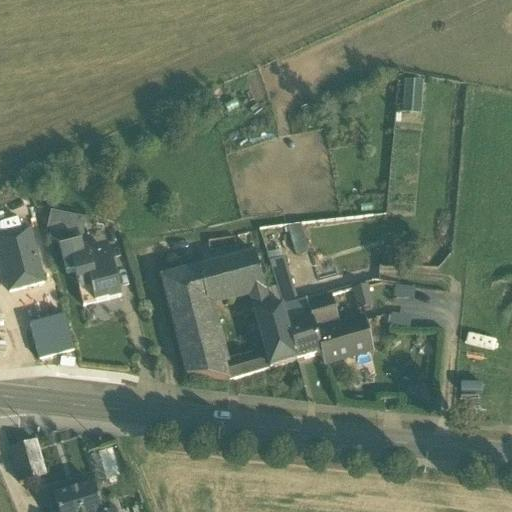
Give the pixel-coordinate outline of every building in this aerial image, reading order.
[(422,85),(404,84),(402,117),(420,118),(422,85)] [(85,224),(52,217),(46,243),(58,245),(57,242),(80,247),(85,224)] [(301,227),(287,229),(296,258),(309,254),(301,227)] [(29,233),(0,240),(0,257),(9,294),(42,286),(29,233)] [(74,275),(83,309),(121,300),(110,259),(106,260),(104,251),(94,250),(81,253),(80,247),(57,242),(58,245),(66,277),(74,275)] [(255,255),(217,265),(228,304),(250,298),(265,294),(264,292),(255,255)] [(276,289),(278,296),(292,293),(283,260),(269,264),(273,275),(276,289)] [(209,309),(228,304),(217,265),(199,270),(209,309)] [(224,366),(209,309),(199,270),(160,280),(186,379),(227,382),(228,381),(224,366)] [(395,288),(393,300),(413,303),(415,291),(395,288)] [(276,289),(264,292),(265,294),(269,312),(282,308),(278,296),(276,289)] [(355,292),(361,313),(371,310),(366,289),(355,292)] [(278,296),(282,308),(297,363),(320,356),(316,339),(308,307),(301,309),(296,306),(292,293),(278,296)] [(250,298),(254,316),(269,312),(265,294),(250,298)] [(308,307),(316,339),(338,333),(329,301),(308,307)] [(282,308),(269,312),(254,316),(265,355),(269,370),(297,363),(282,308)] [(411,319),(391,315),(389,327),(408,331),(411,319)] [(64,318),(30,328),(39,362),(73,353),(64,318)] [(344,331),(338,333),(316,339),(320,356),(324,367),(372,354),(364,323),(343,329),(344,331)] [(265,355),(230,364),(234,380),(269,370),(265,355)] [(230,364),(224,366),(228,381),(234,380),(230,364)] [(418,386),(411,402),(424,408),(432,392),(418,386)] [(9,451),(19,485),(46,478),(36,443),(9,451)] [(56,511),(99,511),(91,487),(52,500),(56,511)]
